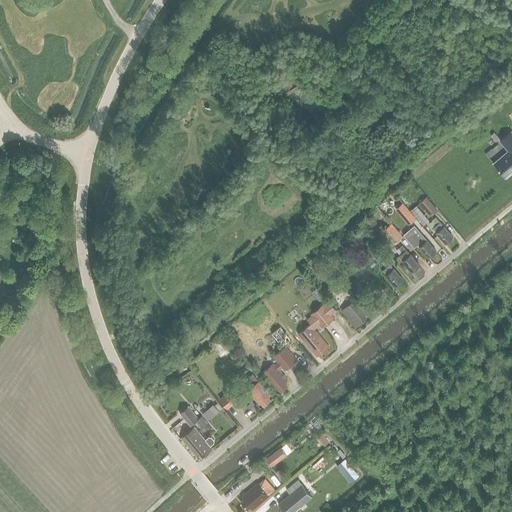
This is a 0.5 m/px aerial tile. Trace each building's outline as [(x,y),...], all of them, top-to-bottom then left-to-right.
[(508,151),(493,163),(504,176),(511,169),(511,132),(500,141),(508,151)] [(397,198),(392,191),(389,194),(394,201),(397,198)] [(419,203),(430,216),(438,210),(426,197),(419,203)] [(416,206),(410,211),(422,226),(428,221),(416,206)] [(409,211),(401,218),(408,225),(416,219),(409,211)] [(369,216),(364,221),(372,228),(377,223),(369,216)] [(446,244),(453,237),(444,226),(443,226),(436,217),(432,220),(436,225),(432,228),(446,244)] [(418,244),(419,246),(427,240),(414,225),(403,234),(414,247),(418,244)] [(389,226),(383,231),(395,244),(400,239),(389,226)] [(373,258),(379,253),(383,249),(372,236),(362,245),(373,258)] [(429,258),(436,251),(427,240),(419,246),(429,258)] [(399,248),(403,253),(399,256),(412,272),(420,266),(410,254),(402,245),(399,248)] [(362,247),(358,250),(362,255),(366,252),(362,247)] [(373,259),(368,263),(372,268),(377,264),(373,259)] [(395,286),(403,280),(393,268),(385,259),(382,262),(386,267),(382,270),(395,286)] [(345,288),(352,297),(363,288),(356,279),(345,288)] [(365,316),(367,314),(355,299),(344,309),(348,314),(346,315),(356,327),(367,318),(365,316)] [(311,316),(307,320),(314,329),(319,325),(321,328),(334,318),(331,315),(336,311),(328,302),(324,306),(321,303),(309,313),(311,316)] [(329,347),(310,324),(298,334),(317,357),(319,355),(321,357),(329,351),(327,349),(329,347)] [(280,327),(272,333),(282,346),(290,340),(280,327)] [(223,337),(214,339),(218,354),(226,352),(223,337)] [(284,370),(297,360),(285,347),(273,357),(278,363),(275,365),(274,364),(261,374),(275,391),(278,388),(281,391),(288,385),(285,383),(288,381),(279,370),(282,368),(284,370)] [(269,397),(271,395),(259,380),(253,374),(247,379),(253,385),(247,390),(260,405),(262,403),(264,405),(271,399),(269,397)] [(231,390),(220,399),(228,409),(239,399),(231,390)] [(189,406),(180,413),(191,426),(199,419),(189,406)] [(182,438),(197,456),(200,454),(202,457),(212,449),(210,446),(214,443),(215,441),(212,437),(209,437),(205,440),(195,427),(182,438)] [(272,467),(287,454),(281,447),(266,459),(272,467)] [(358,475),(345,459),(338,465),(352,481),(358,475)] [(275,490),(265,478),(259,483),(269,495),(275,490)] [(284,511),(292,511),(314,494),(310,490),(308,492),(298,479),(286,489),(290,494),(278,504),(284,511)] [(252,510),(269,496),(258,483),(241,497),(244,500),(241,502),(247,509),(250,507),(252,510)]
